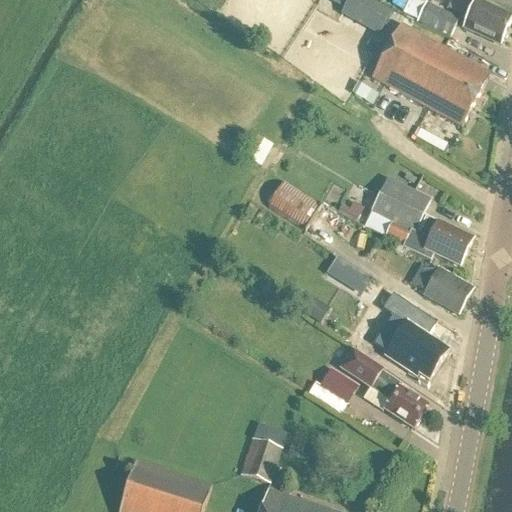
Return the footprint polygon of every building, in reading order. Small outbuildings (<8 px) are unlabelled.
[(364,0),(350,0),(341,18),(379,40),(393,16),(364,0)] [(501,48),(511,23),(511,21),(475,5),(475,6),(471,4),(464,19),(468,21),(463,32),(472,37),(474,36),(501,48)] [(426,7),(419,23),(417,26),(450,42),(459,22),(426,7)] [(462,131),(491,79),(401,29),(372,82),(462,131)] [(257,140),(245,161),(262,171),(274,150),(257,140)] [(460,272),(473,244),(438,227),(438,228),(423,221),(431,204),(388,183),(365,231),(404,249),(403,253),(431,266),(433,260),(460,272)] [(305,234),(321,209),(285,186),(269,211),(305,234)] [(459,319),(473,293),(454,282),(454,281),(439,273),(423,300),(438,308),(439,308),(459,319)] [(394,294),(384,309),(407,325),(387,355),(419,376),(421,373),(432,379),(450,351),(429,337),(439,322),(394,294)] [(331,312),(304,296),(294,311),(321,328),(331,312)] [(429,411),(400,393),(402,390),(382,377),(383,375),(353,355),(341,373),(381,400),(381,399),(391,405),(384,415),(414,434),(429,411)] [(360,389),(332,372),(321,389),(316,386),(309,397),(342,418),(360,389)] [(270,488),(281,454),(253,445),(241,479),(270,488)] [(205,511),(212,490),(136,466),(121,511),(205,511)] [(321,511),(268,494),(262,511),(321,511)]
